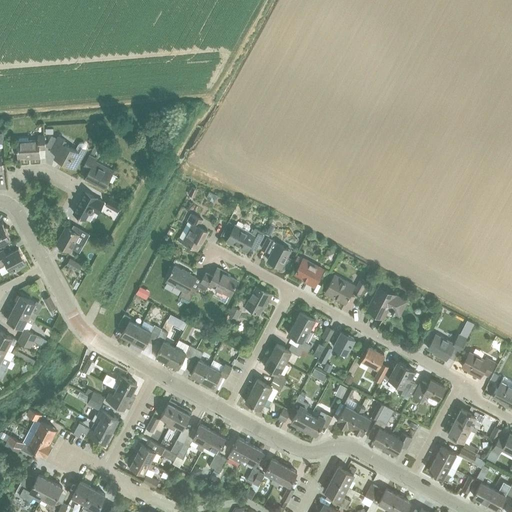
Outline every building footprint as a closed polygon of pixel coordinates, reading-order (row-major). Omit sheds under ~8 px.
[(18,139),(18,141),(17,141),(18,157),(31,157),(31,159),(40,158),(39,150),(46,149),(45,135),(37,135),(37,140),(28,141),(28,139),(18,139)] [(77,145),(75,150),(64,144),(66,141),(59,137),(51,151),(56,154),(55,157),(76,169),(83,154),(87,149),(86,148),(86,146),(85,144),(83,142),(81,142),(79,142),(77,145)] [(91,153),(94,155),(99,146),(95,144),(91,153)] [(89,155),(83,167),(89,170),(85,178),(104,188),(112,173),(114,168),(113,167),(113,168),(112,170),(95,161),(96,159),(89,155)] [(198,189),(192,186),(189,194),(194,197),(198,189)] [(103,190),(100,195),(108,200),(111,196),(103,190)] [(212,190),(209,194),(217,200),(220,195),(212,190)] [(98,212),(103,202),(85,192),(74,212),(85,219),(90,211),(91,211),(93,211),(93,210),(98,212)] [(120,205),(121,204),(110,198),(106,205),(117,211),(120,205)] [(180,236),(178,239),(184,241),(198,249),(208,230),(199,226),(203,220),(191,214),(188,220),(188,221),(191,223),(183,238),(180,236)] [(0,244),(10,239),(0,220),(0,244)] [(66,226),(56,244),(70,252),(75,242),(82,246),(90,233),(73,224),(70,229),(66,226)] [(235,224),(227,240),(247,251),(250,247),(256,250),(265,233),(255,228),(252,233),(248,231),(249,228),(249,226),(245,224),(242,224),(241,227),(235,224)] [(285,255),(289,249),(273,241),(274,240),(268,237),(262,248),(271,253),(268,260),(282,268),(288,257),(285,255)] [(3,250),(0,251),(0,265),(6,262),(11,271),(26,263),(18,248),(6,255),(3,250)] [(300,264),(295,274),(306,280),(305,282),(314,287),(323,269),(303,258),(298,256),(295,262),(300,264)] [(79,271),(82,265),(70,258),(66,264),(79,271)] [(174,266),(166,281),(183,290),(179,296),(181,297),(190,301),(196,289),(191,286),(196,277),(189,274),(190,273),(182,269),(182,270),(174,266)] [(201,280),(198,286),(206,290),(209,284),(230,295),(238,280),(225,274),(226,272),(217,267),(213,276),(205,272),(201,280)] [(345,303),(355,285),(334,274),(324,292),(345,303)] [(360,295),(367,281),(361,278),(353,292),(360,295)] [(140,286),(135,294),(140,297),(145,288),(140,286)] [(268,303),(272,294),(256,286),(245,306),(260,314),(266,302),(268,303)] [(399,315),(407,300),(380,286),(368,309),(384,317),(388,309),(399,315)] [(14,308),(35,319),(38,313),(32,310),(36,304),(20,296),(14,308)] [(50,311),(56,307),(50,296),(44,299),(50,311)] [(235,318),(239,310),(233,306),(228,314),(235,318)] [(35,319),(14,308),(7,320),(23,328),(27,321),(32,324),(35,319)] [(301,311),(295,322),(310,330),(316,319),(301,311)] [(132,341),(140,326),(130,320),(131,318),(124,314),(118,325),(125,329),(121,335),(132,341)] [(181,318),(178,325),(183,328),(187,321),(181,318)] [(467,320),(464,327),(471,331),(474,324),(467,320)] [(310,330),(295,322),(289,334),(301,340),(297,346),(302,349),(308,352),(311,345),(304,341),(310,330)] [(153,344),(155,340),(161,330),(162,328),(154,324),(150,331),(140,326),(132,341),(144,347),(147,341),(153,344)] [(328,340),(334,330),(328,326),(322,337),(328,340)] [(464,327),(460,334),(467,338),(471,331),(464,327)] [(25,329),(22,335),(34,341),(40,345),(44,338),(37,335),(25,329)] [(168,333),(161,330),(155,340),(162,344),(155,356),(167,362),(175,347),(164,341),(168,333)] [(0,331),(0,346),(7,350),(10,344),(14,345),(17,340),(0,331)] [(347,354),(355,339),(341,331),(333,346),(347,354)] [(460,351),(467,338),(460,334),(459,334),(454,343),(436,334),(428,348),(439,354),(438,355),(446,360),(448,357),(453,348),(460,351)] [(34,341),(22,335),(18,341),(31,348),(34,341)] [(501,349),(505,338),(499,335),(494,346),(501,349)] [(302,349),(297,346),(292,343),(288,350),(276,343),(270,355),(285,363),(291,352),(299,356),(299,355),(302,349)] [(319,343),(313,354),(319,357),(325,346),(319,343)] [(231,350),(239,355),(243,349),(235,344),(231,350)] [(186,352),(175,347),(167,362),(178,368),(184,356),(191,359),(196,349),(190,345),(186,352)] [(318,359),(325,362),(332,348),(326,345),(325,346),(319,357),(318,359)] [(14,354),(12,353),(7,350),(0,346),(0,378),(2,377),(11,361),(14,354)] [(369,346),(362,359),(363,360),(368,363),(380,369),(374,379),(380,382),(388,367),(387,366),(383,364),(382,364),(380,362),(384,354),(369,346)] [(460,351),(453,348),(448,357),(455,361),(460,351)] [(12,353),(14,354),(33,364),(35,360),(14,349),(12,353)] [(203,352),(196,349),(191,359),(197,363),(191,375),(202,381),(210,366),(199,360),(203,352)] [(488,375),(495,362),(489,359),(488,361),(470,352),(462,366),(474,372),(473,374),(480,378),(483,373),(488,375)] [(285,363),(270,355),(264,366),(276,372),(273,378),(284,384),(287,378),(280,373),(285,363)] [(89,374),(95,363),(89,359),(83,371),(89,374)] [(326,362),(323,369),(328,372),(332,365),(326,362)] [(410,396),(417,383),(410,380),(415,371),(398,362),(389,378),(402,385),(399,390),(410,396)] [(210,366),(202,381),(213,387),(219,375),(226,378),(232,367),(225,364),(221,371),(210,366)] [(315,368),(311,374),(318,378),(321,372),(315,368)] [(494,371),(491,378),(495,381),(499,374),(494,371)] [(107,373),(103,381),(108,384),(117,389),(131,396),(137,384),(119,374),(117,378),(107,373)] [(348,373),(344,380),(350,383),(354,376),(348,373)] [(511,381),(503,377),(493,397),(511,406),(511,381)] [(258,379),(251,390),(266,398),(272,401),(277,392),(271,389),(272,387),(278,390),(280,391),(284,384),(273,379),(269,385),(258,379)] [(436,404),(439,399),(445,387),(431,379),(428,384),(422,381),(413,397),(422,402),(427,393),(430,394),(428,398),(428,401),(433,404),(436,404)] [(341,384),(338,389),(345,392),(347,387),(341,384)] [(348,403),(355,389),(349,385),(341,400),(348,403)] [(90,397),(102,403),(105,397),(88,388),(85,394),(90,397)] [(109,393),(106,399),(124,408),(131,396),(117,389),(113,395),(109,393)] [(266,398),(251,390),(246,401),(257,407),(257,408),(268,414),(271,408),(263,404),(266,398)] [(304,428),(311,414),(305,411),(306,408),(308,404),(303,401),(306,396),(305,396),(307,394),(302,391),(301,394),(300,393),(291,409),(296,412),(291,422),(304,428)] [(102,403),(90,397),(87,403),(99,409),(102,403)] [(169,428),(180,406),(169,400),(160,417),(168,421),(165,426),(169,428)] [(377,419),(385,404),(379,401),(371,415),(377,418),(377,419)] [(350,427),(361,406),(357,403),(354,409),(346,404),(337,421),(348,427),(348,426),(350,427)] [(377,419),(377,418),(371,429),(367,436),(373,440),(372,441),(384,447),(392,434),(384,429),(386,424),(394,410),(385,404),(377,419)] [(180,406),(169,428),(174,430),(176,426),(182,429),(183,429),(192,413),(180,406)] [(361,406),(350,427),(362,433),(371,418),(363,413),(365,408),(361,406)] [(285,421),(291,410),(284,407),(278,417),(285,421)] [(39,421),(42,415),(30,408),(27,414),(39,421)] [(461,408),(455,421),(470,429),(474,422),(474,421),(479,424),(482,420),(484,414),(480,412),(476,410),(475,412),(473,415),(473,414),(471,413),(468,412),(461,408)] [(94,422),(99,424),(112,431),(119,418),(101,409),(98,415),(96,414),(92,421),(94,422)] [(318,417),(311,414),(304,428),(316,435),(321,425),(326,428),(332,416),(327,413),(324,417),(319,414),(318,417)] [(153,432),(160,419),(153,415),(146,428),(153,432)] [(41,421),(34,433),(50,442),(56,429),(41,421)] [(455,421),(448,433),(464,441),(466,436),(471,438),(475,432),(470,429),(455,421)] [(80,422),(73,433),(80,437),(83,431),(88,434),(106,443),(112,431),(99,424),(94,422),(91,428),(80,422)] [(205,445),(213,431),(201,424),(193,438),(200,442),(197,448),(202,451),(205,445)] [(495,442),(502,429),(495,426),(489,438),(495,442)] [(2,431),(0,432),(0,437),(7,441),(10,435),(2,431)] [(225,437),(213,431),(205,445),(217,452),(225,437)] [(399,438),(392,434),(384,447),(396,453),(400,445),(406,448),(412,438),(402,432),(399,438)] [(10,435),(7,441),(20,448),(32,455),(35,449),(45,455),(51,443),(49,442),(50,442),(34,433),(28,445),(24,443),(10,435)] [(511,433),(510,433),(507,438),(500,434),(491,450),(498,454),(502,447),(511,453),(511,433)] [(177,438),(170,450),(171,451),(178,454),(180,450),(184,442),(177,438)] [(186,438),(178,454),(177,456),(183,459),(192,441),(186,438)] [(240,463),(250,444),(238,438),(231,452),(228,456),(240,463)] [(139,442),(133,454),(150,463),(156,451),(161,454),(174,461),(177,456),(178,454),(171,451),(148,439),(145,445),(139,442)] [(7,441),(5,445),(18,452),(20,448),(7,441)] [(476,456),(479,457),(480,455),(476,453),(478,449),(466,442),(462,449),(476,456)] [(240,463),(246,466),(249,461),(255,465),(263,451),(250,444),(240,463)] [(442,446),(435,458),(450,466),(457,454),(442,446)] [(462,448),(458,454),(473,462),(476,456),(462,449),(462,448)] [(216,453),(210,466),(215,468),(222,456),(216,453)] [(150,463),(133,454),(127,465),(144,474),(147,468),(151,470),(154,465),(150,463)] [(215,468),(214,471),(220,474),(227,459),(222,456),(215,468)] [(275,484),(286,463),(280,460),(279,462),(272,458),(265,472),(273,477),(271,482),(275,484)] [(435,458),(429,470),(443,478),(448,481),(450,475),(446,473),(450,466),(435,458)] [(291,466),(286,463),(275,484),(278,486),(281,481),(290,486),(297,472),(290,468),(291,466)] [(483,480),(489,468),(483,465),(477,477),(483,480)] [(339,466),(332,478),(347,486),(353,474),(347,471),(339,466)] [(350,466),(347,471),(353,474),(356,469),(350,466)] [(252,469),(247,479),(253,482),(259,471),(259,470),(254,467),(252,469)] [(259,471),(253,482),(253,483),(258,486),(264,474),(259,471)] [(23,479),(20,483),(27,487),(33,475),(31,475),(26,472),(23,479)] [(42,498),(51,481),(39,474),(29,491),(23,488),(19,496),(31,502),(36,494),(42,498)] [(143,481),(155,488),(159,481),(147,474),(143,481)] [(468,492),(476,479),(469,476),(462,489),(468,492)] [(347,486),(332,478),(325,491),(335,496),(332,501),(346,508),(350,501),(342,496),(347,486)] [(51,481),(42,498),(49,501),(46,507),(56,511),(57,511),(62,502),(56,499),(63,487),(51,481)] [(85,503),(93,488),(81,481),(72,496),(85,503)] [(481,481),(473,495),(485,502),(493,488),(481,481)] [(493,488),(485,502),(486,502),(498,509),(506,493),(511,496),(511,482),(510,485),(503,481),(498,491),(493,488)] [(373,500),(378,490),(379,488),(371,484),(365,496),(373,500)] [(283,499),(279,506),(276,511),(281,511),(287,501),(288,502),(294,490),(288,487),(282,499),(283,499)] [(85,503),(82,507),(91,511),(95,511),(105,494),(93,488),(85,503)] [(246,496),(251,498),(255,491),(250,488),(246,496)] [(384,492),(378,502),(391,509),(399,495),(386,488),(384,492)] [(405,511),(411,502),(399,495),(391,509),(395,511),(405,511)] [(372,501),(366,511),(373,511),(378,504),(372,501)] [(64,511),(68,505),(62,502),(57,511),(64,511)] [(319,511),(337,511),(338,511),(324,503),(319,511)]
